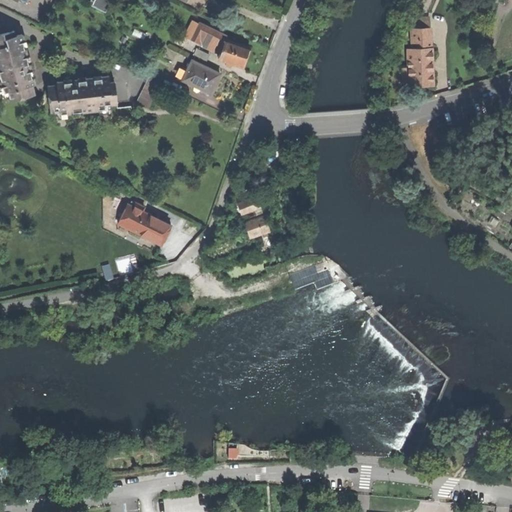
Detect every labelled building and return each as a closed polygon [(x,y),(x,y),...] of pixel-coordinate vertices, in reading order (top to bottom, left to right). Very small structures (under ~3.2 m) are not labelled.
[(97,0),(94,7),(107,12),(112,0),(97,0)] [(430,21),(412,21),(413,49),(409,49),(409,67),(410,85),(423,84),(433,83),(431,49),(430,21)] [(246,58),(250,48),(225,39),(226,36),(200,24),(198,28),(192,25),(186,37),(192,40),(198,42),(202,35),(223,45),(219,59),(243,67),(246,58)] [(7,94),(9,101),(34,95),(31,84),(34,84),(28,62),(27,55),(21,33),(16,34),(15,30),(0,33),(0,81),(3,95),(7,94)] [(196,54),(207,60),(210,55),(198,49),(196,54)] [(192,60),(182,79),(209,92),(214,83),(219,73),(192,60)] [(402,85),(410,85),(409,67),(402,67),(402,85)] [(47,88),(50,110),(59,109),(59,114),(104,109),(103,105),(116,103),(113,81),(108,81),(107,76),(85,78),(78,79),(57,81),(57,87),(47,88)] [(149,77),(136,102),(148,108),(161,83),(149,77)] [(117,108),(119,122),(132,120),(130,107),(117,108)] [(239,204),(242,214),(260,207),(257,198),(239,204)] [(140,234),(150,214),(128,203),(118,223),(140,234)] [(171,224),(150,214),(140,234),(161,244),(167,233),(171,224)] [(264,217),(258,219),(251,221),(246,223),(251,237),(260,234),(263,233),(267,232),(269,231),(264,217)]
